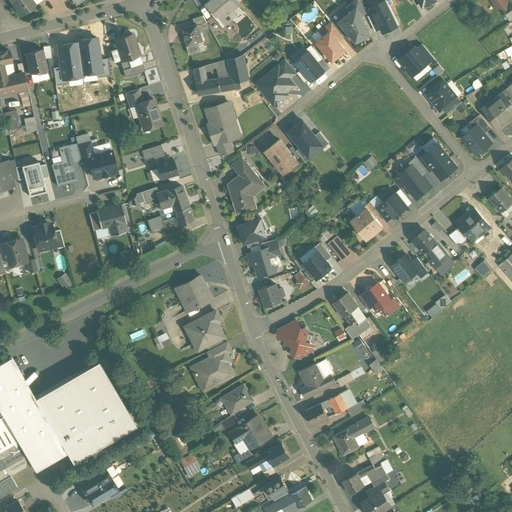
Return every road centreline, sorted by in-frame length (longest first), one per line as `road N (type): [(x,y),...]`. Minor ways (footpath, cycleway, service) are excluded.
road 1 (residential): [(252,328),(323,295),(475,172)]
road 2 (residential): [(222,239),(145,1)]
road 3 (residential): [(222,239),(0,344)]
road 4 (residential): [(342,511),(252,328)]
road 5 (residential): [(475,172),(379,53)]
road 6 (residential): [(19,34),(145,1)]
road 7 (residential): [(379,53),(360,57),(277,124)]
